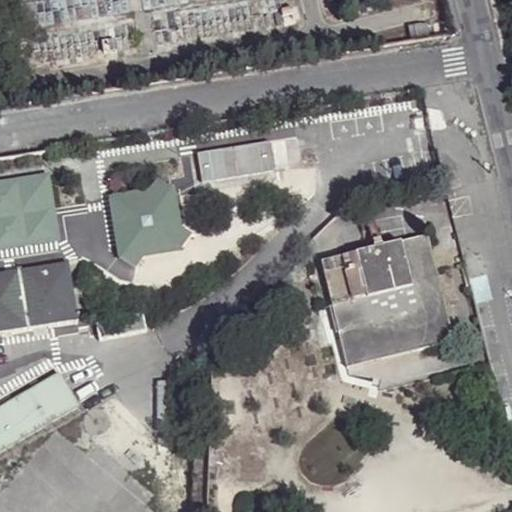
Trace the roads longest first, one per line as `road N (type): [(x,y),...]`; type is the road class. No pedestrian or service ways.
road 1 (unknown): [(511,205),(478,215),(452,151),(434,134),(405,133),(330,183),(276,202),(184,261),(141,275),(113,266),(91,243),(86,187)]
road 2 (residential): [(0,140),(491,56)]
